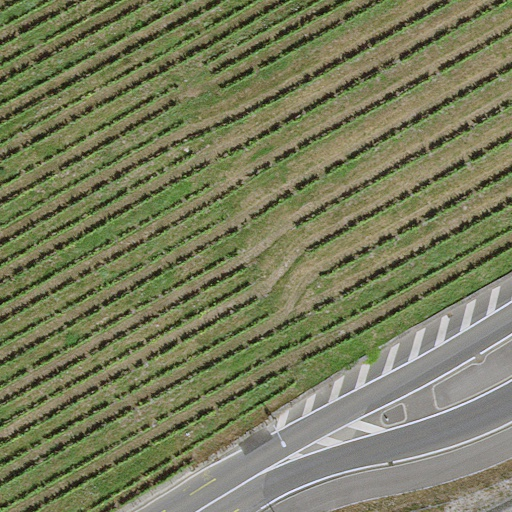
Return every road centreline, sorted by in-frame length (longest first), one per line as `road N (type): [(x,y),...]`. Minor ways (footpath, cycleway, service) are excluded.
road 1 (primary): [(511,312),(264,472)]
road 2 (primary): [(264,472),(400,443),(511,403)]
